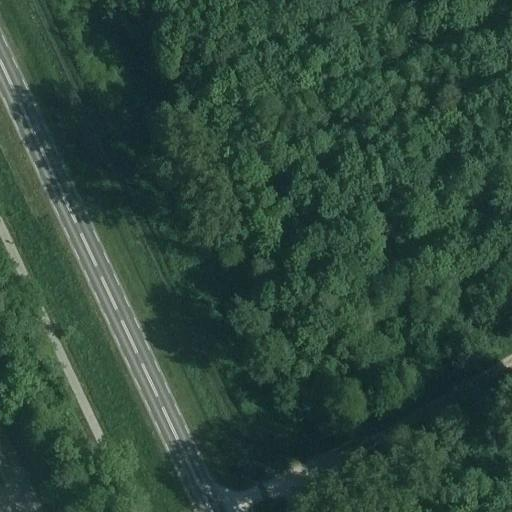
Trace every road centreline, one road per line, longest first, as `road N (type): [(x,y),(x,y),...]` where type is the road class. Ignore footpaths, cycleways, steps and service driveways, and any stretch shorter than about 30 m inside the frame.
road 1 (secondary): [(204,511),(0,79)]
road 2 (track): [(511,361),(407,422),(204,511)]
